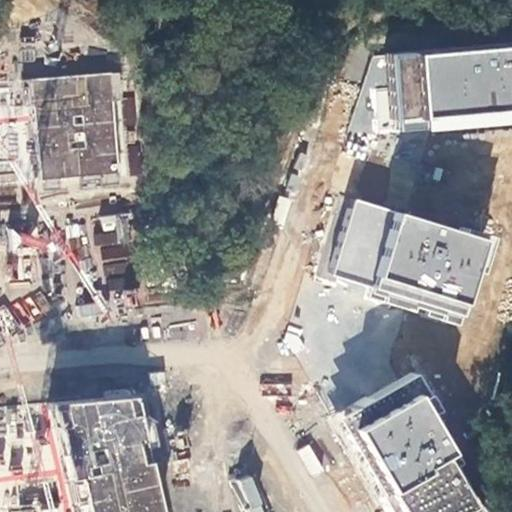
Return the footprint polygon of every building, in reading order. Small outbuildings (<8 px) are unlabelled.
[(511,39),(383,51),(389,116),(391,116),(392,126),(511,115),(511,39)] [(121,174),(113,74),(28,81),(40,179),(121,174)] [(326,271),(452,310),(474,236),(349,196),(326,271)] [(88,219),(105,300),(142,292),(125,212),(88,219)] [(46,254),(46,233),(11,233),(10,279),(35,280),(35,254),(46,254)] [(24,314),(46,314),(46,299),(24,299),(24,314)] [(78,316),(101,314),(100,302),(78,304),(78,316)] [(475,511),(396,374),(328,413),(384,511),(475,511)] [(54,404),(75,511),(154,511),(129,400),(54,404)] [(309,445),(298,450),(311,474),(321,469),(309,445)]
